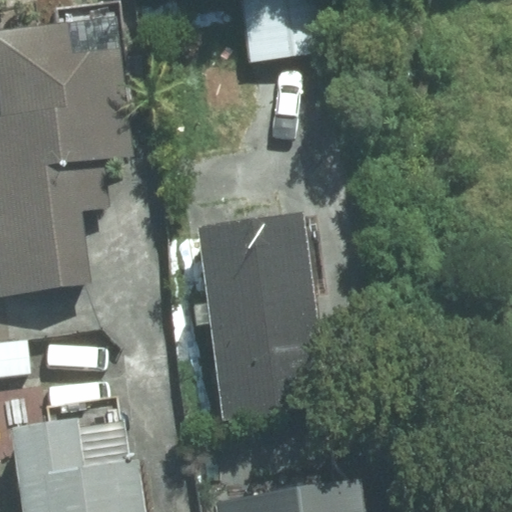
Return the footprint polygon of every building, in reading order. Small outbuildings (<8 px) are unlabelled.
[(334,50),(327,0),(241,0),(249,61),(334,50)] [(71,53),(66,22),(0,28),(0,297),(89,287),(80,207),(107,205),(102,156),(132,152),(120,48),(71,53)] [(332,407),(307,210),(203,224),(230,420),(332,407)] [(0,378),(31,375),(26,338),(0,342),(0,378)] [(41,422),(37,388),(0,392),(0,442),(14,441),(22,511),(145,511),(140,460),(85,468),(78,419),(41,422)] [(362,511),(358,480),(218,501),(219,511),(362,511)]
